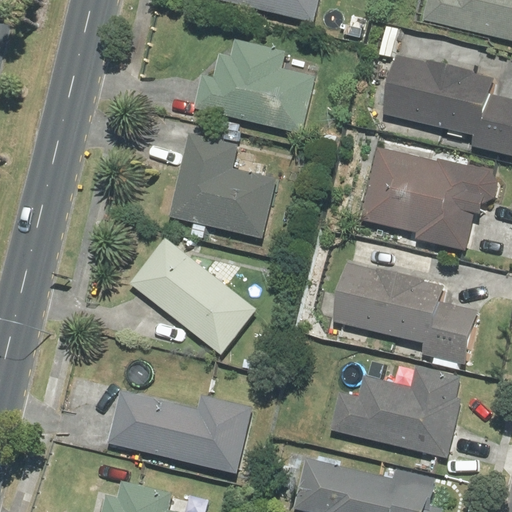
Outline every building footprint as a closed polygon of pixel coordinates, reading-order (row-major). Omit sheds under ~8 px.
[(228,0),(228,2),(322,25),(328,0),(228,0)] [(378,0),(355,0),(349,36),(372,40),(378,0)] [(511,0),(433,0),(429,23),(511,42),(511,0)] [(406,28),(387,25),(382,57),(400,61),(406,28)] [(211,76),(203,110),(311,136),(325,79),(292,71),(296,54),(244,42),(239,59),(229,57),(223,79),(211,76)] [(436,64),(406,57),(392,116),(484,137),(481,148),(511,154),(511,99),(503,98),(507,80),(485,75),(486,72),(436,61),(436,64)] [(197,135),(178,220),(272,241),(286,180),(243,170),(248,147),(197,135)] [(447,163),(387,149),(369,223),(425,236),(424,242),(476,254),(485,216),(493,218),(496,206),(505,208),(511,178),(511,175),(448,160),(447,163)] [(176,239),(139,285),(231,357),(267,311),(176,239)] [(385,272),(356,265),(342,323),(434,344),(431,356),(477,367),(489,313),(451,305),(455,288),(435,283),(436,281),(386,270),(385,272)] [(347,394),(338,432),(457,461),(471,402),(466,400),(471,378),(425,367),(420,389),(373,377),(368,399),(347,394)] [(129,392),(117,445),(248,476),(264,410),(211,397),(208,410),(129,392)] [(403,481),(315,460),(302,511),(305,511),(453,511),(454,511),(443,508),(449,481),(406,471),(403,481)] [(301,467),(280,464),(276,492),(297,496),(301,467)] [(178,511),(182,496),(131,483),(126,503),(115,500),(111,511),(178,511)]
